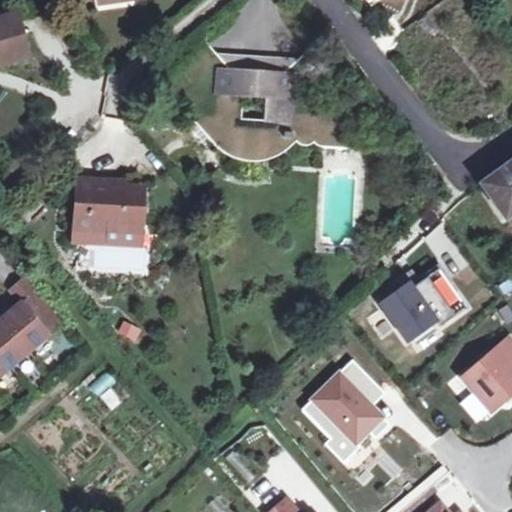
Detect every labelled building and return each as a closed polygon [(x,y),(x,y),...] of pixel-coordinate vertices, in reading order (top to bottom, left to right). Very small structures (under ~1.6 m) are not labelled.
[(511,21),(511,18),(500,2),(492,7),(506,26),(511,21)] [(0,66),(26,59),(13,16),(0,18),(0,66)] [(423,35),(433,29),(424,16),(414,23),(423,35)] [(188,123),(214,124),(216,102),(218,77),(232,78),(218,63),(206,48),(159,90),(188,123)] [(232,78),(279,81),(293,68),(218,63),(232,78)] [(331,129),(312,107),(293,106),(293,82),(279,81),(232,78),(218,77),(216,102),(214,124),(218,124),(216,155),(262,166),(298,146),(307,151),(315,147),(316,148),(318,149),(321,152),(323,152),(347,154),(347,131),(331,129)] [(218,124),(214,124),(188,123),(216,155),(218,124)] [(505,219),(511,214),(511,163),(481,186),(505,219)] [(106,187),(106,182),(74,180),(71,232),(103,233),(103,225),(139,226),(142,189),(120,188),(106,187)] [(139,226),(103,225),(103,233),(103,234),(138,235),(139,226)] [(0,374),(46,336),(45,335),(60,322),(23,278),(7,291),(18,304),(0,319),(0,374)] [(409,286),(379,307),(407,343),(435,322),(409,286)] [(511,332),(506,326),(457,373),(492,409),(511,391),(511,332)] [(351,355),(299,406),(327,435),(317,446),(344,475),(378,444),(366,433),(392,412),(375,401),(384,389),(351,355)] [(100,398),(114,382),(103,372),(89,388),(100,398)] [(452,511),(434,493),(412,511),(452,511)] [(294,511),(285,501),(272,511),(294,511)]
